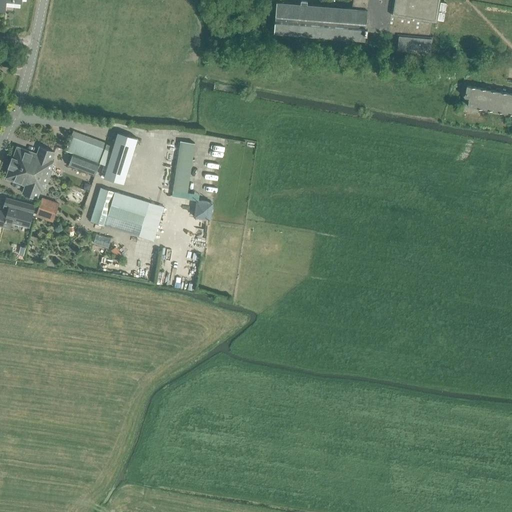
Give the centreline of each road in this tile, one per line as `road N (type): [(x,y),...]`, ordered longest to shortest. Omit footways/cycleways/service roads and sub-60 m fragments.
road 1 (unknown): [(14,110),(144,135),(150,141),(143,181),(174,215),(173,255)]
road 2 (unclassified): [(0,145),(43,0)]
